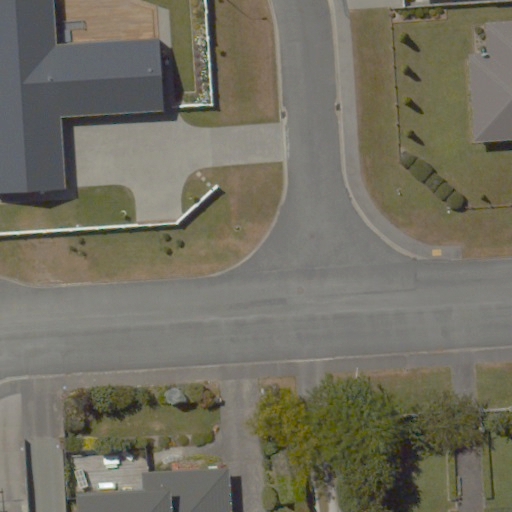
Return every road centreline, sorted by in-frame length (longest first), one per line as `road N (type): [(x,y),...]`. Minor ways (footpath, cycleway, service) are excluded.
road 1 (residential): [(0,334),(330,309)]
road 2 (residential): [(330,309),(299,0)]
road 3 (residential): [(330,309),(511,299)]
